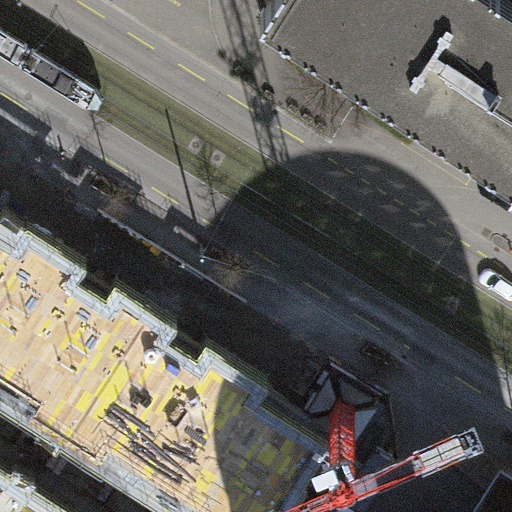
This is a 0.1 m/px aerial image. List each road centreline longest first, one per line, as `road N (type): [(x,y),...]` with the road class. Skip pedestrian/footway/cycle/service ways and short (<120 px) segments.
road 1 (tertiary): [(0,84),(511,407)]
road 2 (tertiary): [(511,288),(51,0)]
